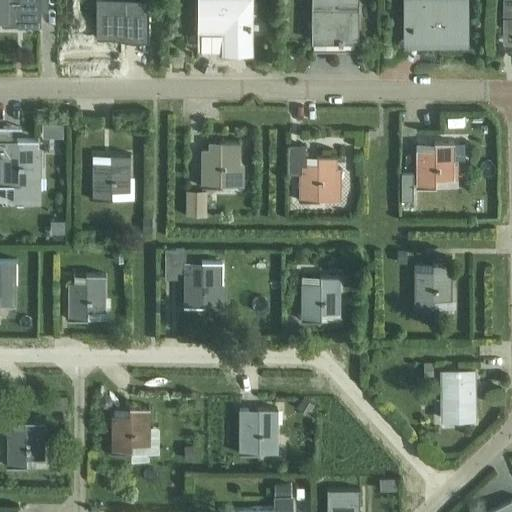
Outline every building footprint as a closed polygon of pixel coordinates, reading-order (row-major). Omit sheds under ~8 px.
[(0,0),(0,22),(14,22),(14,26),(40,27),(40,11),(47,11),(47,0),(0,0)] [(146,0),(91,0),(91,39),(146,38),(146,0)] [(198,0),(198,49),(223,49),(223,50),(249,51),(249,0),(198,0)] [(312,0),(312,39),(355,40),(356,0),(312,0)] [(465,0),(405,0),(405,21),(409,21),(409,36),(465,37),(465,0)] [(63,124),(42,124),(42,137),(63,137),(63,124)] [(41,148),(35,148),(35,140),(17,140),(11,140),(11,127),(0,126),(0,158),(0,167),(0,185),(13,186),(12,203),(17,203),(17,204),(39,204),(41,148)] [(202,151),(202,187),(221,187),(221,177),(237,177),(237,141),(219,141),(219,151),(202,151)] [(453,142),(433,142),(417,142),(417,187),(435,188),(435,187),(457,187),(457,165),(453,165),(453,142)] [(303,146),(288,146),(287,173),(299,173),(299,201),(318,201),(340,201),(340,168),(335,168),(335,156),(316,156),(316,165),(303,165),(303,146)] [(128,154),(109,154),(109,164),(93,164),(93,200),(111,200),(112,190),(128,190),(128,154)] [(372,155),(372,167),(385,167),(385,156),(372,155)] [(413,187),(413,171),(400,171),(400,186),(413,187)] [(206,216),(206,191),(184,191),(185,216),(206,216)] [(142,218),(142,233),(151,233),(152,218),(142,218)] [(183,249),(165,249),(164,261),(184,261),(184,249),(183,249)] [(406,263),(406,251),(397,250),(397,263),(406,263)] [(125,264),(125,252),(113,251),(113,264),(125,264)] [(184,271),(184,307),(203,307),(203,297),(219,297),(219,261),(201,261),(201,271),(184,271)] [(431,272),(414,272),(414,308),(433,308),(433,298),(449,298),(450,263),(431,263),(431,272)] [(109,297),(103,297),(104,274),(85,274),(85,284),(68,284),(68,320),(87,320),(87,319),(110,319),(109,297)] [(302,285),(302,321),(321,321),(321,311),(337,311),(337,276),(319,276),(319,285),(302,285)] [(424,363),(423,376),(432,377),(432,363),(424,363)] [(441,372),(442,419),(474,419),(473,372),(441,372)] [(47,409),(65,409),(66,397),(48,397),(47,409)] [(100,400),(100,404),(102,408),(107,408),(110,406),(111,401),(108,398),(104,397),(100,400)] [(303,398),(298,407),(308,413),(314,404),(303,398)] [(147,408),(128,408),(115,408),(115,410),(112,410),(112,453),(131,453),(131,460),(148,460),(148,453),(158,453),(158,428),(147,428),(147,408)] [(256,418),(240,418),(240,454),(259,454),(259,444),(275,444),(275,409),(256,408),(256,418)] [(7,431),(7,467),(26,467),(26,457),(42,457),(42,421),(24,421),(23,431),(7,431)] [(195,445),(186,445),(186,460),(195,460),(195,445)] [(395,490),(395,482),(382,481),(382,490),(395,490)] [(290,484),(274,485),(274,496),(290,496),(290,484)] [(326,490),(326,511),(358,511),(358,490),(326,490)] [(292,511),(292,496),(290,496),(274,496),(273,496),(273,509),(230,509),(230,511),(292,511)] [(511,511),(511,499),(483,511),(511,511)]
